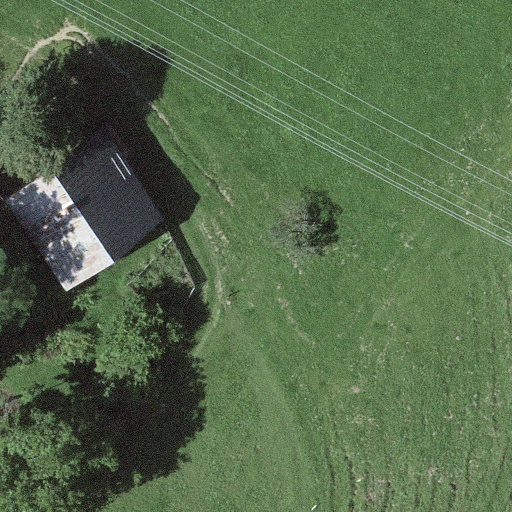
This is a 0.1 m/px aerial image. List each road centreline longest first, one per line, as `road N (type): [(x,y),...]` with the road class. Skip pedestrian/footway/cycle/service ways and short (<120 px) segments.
road 1 (track): [(0,24),(101,91),(148,153),(210,264)]
road 2 (track): [(74,511),(174,378),(204,319),(210,264)]
